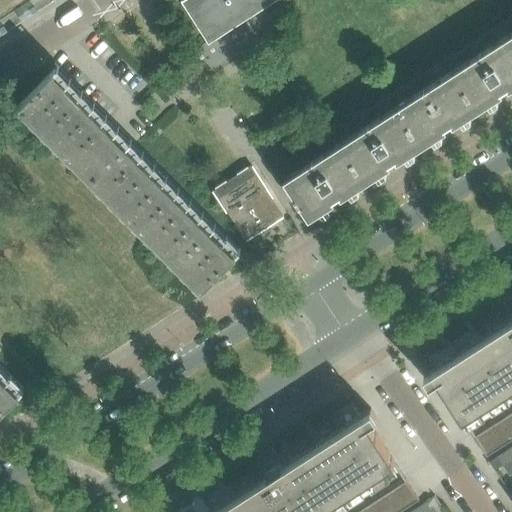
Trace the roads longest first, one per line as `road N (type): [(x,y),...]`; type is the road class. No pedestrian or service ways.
road 1 (secondary): [(310,283),(0,482)]
road 2 (secondary): [(79,511),(352,337)]
road 3 (secondary): [(511,154),(310,283)]
road 4 (residential): [(483,511),(352,337)]
road 5 (secondary): [(352,337),(511,235)]
road 6 (residential): [(0,66),(102,0)]
